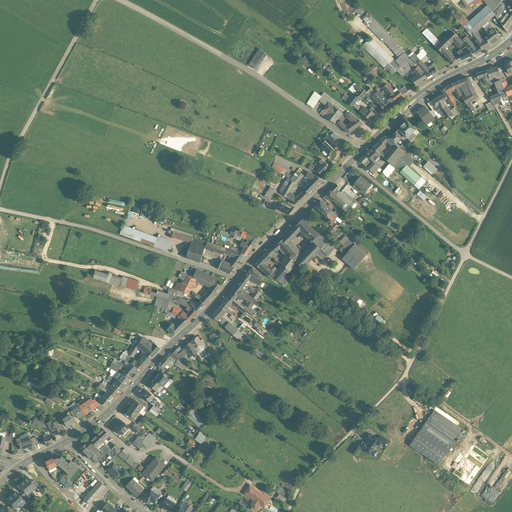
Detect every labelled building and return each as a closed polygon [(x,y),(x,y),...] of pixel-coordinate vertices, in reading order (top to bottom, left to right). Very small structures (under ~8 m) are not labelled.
[(482,0),(488,7),(495,16),(496,18),(501,12),(505,15),(508,11),(499,0),(482,0)] [(469,24),(464,28),(464,29),(470,35),(471,36),(474,34),(482,27),(488,22),(495,16),(488,7),(469,24)] [(511,9),(511,8),(510,8),(508,11),(505,15),(501,12),(496,18),(506,31),(511,25),(511,24),(511,9)] [(365,22),(371,16),(367,12),(362,18),(365,22)] [(418,67),(412,60),(410,58),(409,57),(407,55),(404,53),(405,52),(389,35),(371,16),(364,23),(384,43),(385,42),(398,58),(403,63),(406,60),(412,68),(414,70),(417,67),(418,67)] [(469,24),(462,17),(457,21),(464,28),(469,24)] [(488,22),(482,27),(485,31),(491,27),(488,22)] [(500,38),(491,27),(485,31),(489,36),(485,38),(490,46),(500,38)] [(457,37),(453,32),(442,42),(440,44),(436,48),(440,52),(441,52),(444,49),(445,49),(453,42),(457,37)] [(435,39),(429,33),(425,37),(436,48),(440,44),(435,39)] [(485,38),(482,40),(474,34),(471,36),(478,44),(479,47),(480,47),(482,50),(486,48),(490,46),(485,38)] [(395,61),(371,37),(362,47),(382,67),(390,71),(398,64),(395,61)] [(463,43),(457,37),(453,42),(458,47),(459,46),(459,47),(463,43)] [(476,47),(474,48),(466,37),(463,40),(468,48),(474,55),(482,50),(480,47),(479,47),(477,48),(476,47)] [(259,49),(249,65),(256,70),(267,54),(259,49)] [(422,49),(420,51),(419,52),(420,53),(416,56),(420,61),(427,55),(422,49)] [(455,59),(449,53),(445,49),(444,49),(441,52),(442,54),(443,53),(447,58),(453,64),(461,60),(458,57),(455,59)] [(468,50),(463,54),(460,56),(458,57),(461,60),(473,55),(468,50)] [(430,67),(428,69),(426,67),(420,61),(416,56),(414,54),(410,58),(412,60),(418,67),(420,70),(420,69),(424,73),(425,74),(424,74),(427,78),(436,72),(434,68),(433,69),(432,68),(430,67)] [(309,63),(311,59),(304,55),(302,58),(309,63)] [(403,63),(400,65),(398,64),(390,71),(393,74),(395,72),(396,71),(397,72),(400,75),(402,77),(404,75),(405,74),(412,68),(406,60),(403,63)] [(418,67),(417,67),(414,70),(418,76),(415,78),(411,81),(412,82),(415,85),(427,78),(424,74),(423,74),(424,73),(422,71),(421,71),(420,70),(418,67)] [(493,69),(487,71),(489,79),(494,77),(496,77),(493,69)] [(486,71),(481,72),(482,77),(485,84),(489,82),(486,71)] [(505,79),(502,80),(500,75),(496,77),(497,79),(498,81),(501,80),(502,83),(506,82),(505,79)] [(468,78),(452,84),(454,90),(458,98),(461,97),(462,96),(461,95),(457,88),(461,86),(465,85),(467,88),(468,91),(470,94),(474,92),(468,78)] [(502,83),(501,80),(498,81),(494,83),(498,93),(497,94),(500,100),(507,96),(504,89),(503,87),(502,83)] [(451,84),(446,88),(441,91),(444,94),(447,99),(448,101),(452,98),(448,93),(454,90),(452,84),(451,84)] [(396,88),(393,91),(387,85),(386,86),(383,89),(391,97),(395,101),(402,96),(397,89),(396,88)] [(407,85),(401,89),(400,87),(397,89),(402,96),(410,89),(408,86),(407,85)] [(364,91),(359,86),(355,90),(358,92),(355,95),(358,98),(361,100),(367,93),(364,91)] [(468,91),(461,95),(462,96),(461,97),(462,99),(470,94),(468,91)] [(320,97),(314,92),(309,100),(307,104),(313,108),(319,100),(326,105),(328,103),(320,97)] [(378,92),(372,97),(375,101),(381,95),(378,92)] [(470,94),(462,99),(465,104),(469,102),(478,97),(474,92),(470,94)] [(349,112),(323,93),(320,97),(328,103),(342,113),(346,117),(349,112)] [(352,93),(345,102),(351,107),(358,98),(355,95),(352,93)] [(497,94),(489,98),(494,105),(501,102),(500,100),(497,94)] [(381,95),(375,101),(380,106),(382,104),(386,101),(381,95)] [(442,100),(436,103),(440,110),(442,108),(445,107),(445,106),(443,103),(442,102),(444,101),(441,96),(440,97),(442,100)] [(440,97),(431,102),(434,108),(436,112),(440,110),(436,103),(442,100),(440,97)] [(383,105),(381,107),(384,110),(392,104),(388,100),(387,101),(387,102),(383,105)] [(491,102),(486,105),(488,110),(494,107),(491,102)] [(342,113),(328,103),(326,105),(320,114),(334,124),(342,113)] [(379,110),(372,104),(369,107),(371,108),(371,109),(376,113),(379,110)] [(446,106),(445,106),(445,107),(442,108),(448,116),(452,113),(446,106)] [(430,112),(425,107),(417,113),(425,124),(434,118),(430,112)] [(371,109),(369,110),(367,109),(366,110),(364,108),(360,112),(369,120),(376,113),(371,109)] [(457,110),(455,108),(451,110),(455,116),(459,113),(457,110)] [(363,124),(349,112),(346,117),(352,122),(350,125),(355,129),(363,124)] [(342,113),(338,119),(340,121),(342,123),(346,117),(342,113)] [(350,125),(347,128),(342,123),(340,121),(337,124),(338,125),(348,134),(355,129),(350,125)] [(404,124),(401,127),(398,130),(406,138),(412,133),(415,130),(415,129),(414,128),(413,126),(411,126),(407,122),(404,125),(404,124)] [(406,138),(398,130),(396,132),(401,138),(403,141),(405,139),(406,141),(408,140),(406,138)] [(396,132),(388,139),(394,144),(401,138),(396,132)] [(338,136),(333,133),(330,137),(334,141),(338,136)] [(388,139),(385,136),(382,139),(387,142),(391,145),(393,146),(394,144),(388,139)] [(330,137),(320,146),(328,154),(337,144),(334,141),(330,137)] [(380,141),(373,148),(378,153),(385,147),(383,145),(380,141)] [(399,148),(394,144),(393,146),(384,156),(383,158),(395,169),(400,173),(407,165),(410,161),(413,163),(415,161),(409,156),(406,154),(402,151),(399,148)] [(378,153),(373,148),(366,155),(373,162),(373,163),(380,156),(379,154),(378,153)] [(366,155),(365,154),(359,161),(368,168),(373,162),(366,155)] [(321,164),(316,169),(318,170),(317,171),(317,172),(321,175),(329,166),(324,161),(321,164)] [(373,162),(368,168),(368,169),(373,174),(376,170),(377,170),(378,168),(373,163),(373,162)] [(437,170),(427,162),(423,167),(433,175),(437,170)] [(287,170),(274,163),(271,168),(284,175),(286,172),(287,170)] [(313,166),(310,164),(308,169),(316,173),(317,172),(317,171),(318,170),(316,169),(313,167),(313,166)] [(389,164),(383,172),(383,174),(387,178),(395,169),(389,164)] [(407,165),(400,173),(413,185),(420,177),(407,165)] [(357,172),(353,168),(348,172),(353,177),(357,172)] [(297,171),(292,177),(290,180),(294,183),(296,184),(303,176),(301,175),(297,171)] [(292,177),(286,172),(284,175),(287,178),(290,180),(292,177)] [(310,180),(302,189),(304,191),(309,196),(323,181),(315,176),(308,172),(305,177),(310,180)] [(370,185),(360,177),(354,184),(364,192),(370,185)] [(290,180),(287,178),(279,191),(281,193),(283,195),(291,202),(294,198),(290,194),(290,193),(294,187),(296,188),(298,186),(294,183),(290,180)] [(276,187),(269,182),(263,179),(262,182),(270,187),(274,190),(275,190),(276,187)] [(336,185),(330,190),(336,195),(338,192),(337,190),(339,188),(336,185)] [(270,187),(264,197),(269,200),(273,201),(277,201),(278,197),(272,195),(275,190),(274,190),(270,187)] [(347,196),(339,188),(337,190),(338,192),(336,195),(335,195),(336,196),(346,204),(347,206),(350,203),(349,202),(351,200),(347,196)] [(295,199),(294,198),(291,202),(293,203),(292,203),(297,207),(309,196),(304,191),(295,199)] [(335,195),(330,191),(325,196),(323,198),(326,201),(328,199),(331,202),(332,201),(336,196),(335,195)] [(346,204),(336,196),(332,201),(337,205),(335,206),(338,208),(339,207),(341,209),(342,209),(346,212),(348,210),(350,208),(348,206),(346,204)] [(332,212),(320,201),(314,207),(327,218),(329,215),(332,213),(332,212)] [(292,211),(281,206),(279,211),(288,215),(292,211)] [(357,214),(350,208),(348,210),(355,216),(357,214)] [(302,219),(296,227),(300,231),(312,242),(319,235),(306,222),(302,219)] [(331,227),(323,237),(327,241),(338,227),(336,225),(334,224),(331,227)] [(296,227),(287,235),(291,240),(300,231),(296,227)] [(155,242),(121,230),(120,235),(131,239),(140,242),(153,247),(155,242)] [(258,237),(242,232),(242,233),(232,230),(231,234),(230,237),(235,239),(237,235),(245,239),(248,240),(246,244),(248,245),(252,247),(258,238),(258,237)] [(184,236),(173,232),(172,236),(171,237),(182,241),(184,236)] [(287,235),(282,240),(286,245),(290,241),(291,240),(287,235)] [(334,249),(319,235),(312,242),(313,244),(314,243),(321,250),(316,255),(323,261),(334,249)] [(355,244),(346,236),(340,243),(343,246),(339,251),(345,256),(341,259),(353,270),(367,255),(354,244),(355,244)] [(170,243),(156,238),(155,242),(153,247),(166,252),(168,246),(170,243)] [(207,243),(193,238),(191,244),(189,249),(186,258),(199,263),(201,259),(204,249),(207,243)] [(282,240),(272,248),(275,252),(279,248),(280,248),(285,254),(291,250),(286,245),(282,240)] [(291,242),(290,241),(286,245),(291,250),(296,256),(299,252),(299,251),(291,242)] [(246,244),(242,242),(240,246),(244,248),(242,252),(240,253),(244,255),(245,256),(252,247),(248,245),(246,244)] [(225,249),(207,243),(204,249),(223,255),(224,253),(225,249)] [(302,255),(295,262),(296,263),(303,269),(307,264),(316,255),(321,250),(314,243),(313,244),(302,255)] [(189,249),(183,247),(180,256),(186,258),(189,249)] [(272,248),(266,253),(270,256),(279,262),(280,263),(281,264),(282,262),(272,254),(275,252),(272,248)] [(406,254),(398,248),(396,250),(396,251),(400,255),(400,256),(403,258),(406,254)] [(291,250),(285,254),(287,256),(282,262),(281,264),(283,266),(289,271),(296,263),(295,262),(292,260),(296,256),(291,250)] [(236,257),(230,266),(234,268),(244,255),(240,253),(239,253),(237,252),(233,251),(231,256),(236,257)] [(299,252),(296,256),(292,260),(295,262),(302,255),(299,251),(299,252)] [(272,273),(263,264),(270,256),(266,253),(261,258),(255,265),(266,275),(268,277),(271,280),(273,277),(274,275),(272,273)] [(26,268),(37,269),(38,260),(21,258),(21,262),(16,261),(15,270),(26,271),(26,268)] [(230,266),(221,262),(218,269),(229,274),(234,268),(230,266)] [(289,271),(283,266),(281,264),(280,263),(278,265),(281,268),(274,275),(273,277),(284,287),(289,280),(285,277),(289,271)] [(319,275),(307,264),(303,269),(322,284),(325,280),(319,275)] [(262,276),(252,268),(248,272),(249,272),(261,281),(266,275),(264,273),(262,276)] [(209,277),(196,270),(192,278),(192,279),(195,280),(198,282),(207,287),(210,282),(206,280),(207,279),(208,279),(209,277)] [(108,275),(95,271),(92,279),(105,283),(108,275)] [(187,276),(181,272),(178,278),(184,281),(187,276)] [(248,273),(244,277),(242,280),(246,283),(248,279),(253,283),(258,285),(260,286),(262,282),(248,273)] [(121,278),(108,274),(108,275),(105,283),(125,288),(128,279),(121,276),(121,278)] [(182,285),(179,291),(182,293),(186,295),(190,297),(192,294),(189,292),(194,283),(195,280),(192,279),(192,278),(187,276),(184,281),(182,285)] [(214,279),(209,277),(208,279),(207,279),(206,280),(210,282),(207,287),(211,288),(210,289),(211,289),(208,293),(213,296),(220,286),(213,283),(214,279)] [(138,281),(128,279),(125,288),(135,291),(138,281)] [(242,280),(236,287),(240,290),(244,286),(246,283),(242,280)] [(267,286),(262,282),(260,286),(268,291),(271,287),(267,286)] [(250,287),(246,283),(244,286),(240,290),(241,291),(244,293),(247,290),(253,294),(255,291),(250,287)] [(177,292),(167,288),(163,287),(162,288),(163,288),(163,289),(166,291),(169,292),(168,295),(157,292),(156,294),(149,292),(149,291),(148,291),(149,289),(145,287),(143,293),(157,298),(175,303),(177,303),(187,308),(188,306),(191,303),(187,300),(186,301),(180,298),(182,293),(179,291),(177,291),(177,292)] [(236,287),(232,292),(237,296),(241,299),(240,301),(242,303),(245,305),(250,309),(255,301),(250,298),(244,293),(241,291),(240,290),(236,287)] [(261,295),(255,291),(253,294),(250,298),(255,301),(256,302),(261,295)] [(232,292),(226,299),(231,304),(235,307),(237,308),(241,311),(243,313),(245,310),(243,308),(243,309),(242,308),(240,305),(234,301),(234,300),(237,296),(232,292)] [(204,295),(201,298),(198,300),(201,303),(204,306),(213,296),(208,293),(206,296),(204,295)] [(358,307),(365,300),(361,297),(355,304),(358,307)] [(175,303),(157,298),(155,304),(154,304),(154,305),(154,307),(153,308),(154,308),(154,307),(160,309),(165,310),(166,309),(172,312),(173,308),(175,303)] [(226,299),(220,307),(225,311),(227,309),(229,306),(231,304),(226,299)] [(199,305),(197,304),(195,306),(191,303),(188,306),(196,314),(204,306),(201,303),(199,305)] [(191,313),(188,317),(186,315),(182,313),(179,317),(187,323),(188,323),(196,314),(188,306),(187,308),(189,311),(191,313)] [(220,307),(212,315),(212,316),(217,321),(220,318),(226,312),(225,311),(220,307)] [(182,313),(173,308),(172,312),(172,313),(178,317),(179,317),(182,313)] [(256,312),(250,309),(248,312),(253,317),(256,312)] [(179,318),(165,310),(164,313),(177,321),(179,318)] [(187,323),(179,317),(179,318),(177,321),(175,323),(173,325),(172,325),(170,323),(169,327),(170,327),(167,330),(173,336),(187,323)] [(223,321),(220,318),(217,321),(224,328),(228,323),(224,321),(223,321)] [(230,324),(228,323),(224,328),(226,330),(233,336),(236,332),(237,331),(230,324)] [(118,334),(114,333),(112,339),(118,341),(128,344),(129,340),(128,340),(117,337),(118,334)] [(219,340),(214,333),(209,337),(213,343),(219,340)] [(142,340),(131,336),(129,340),(128,344),(132,345),(134,346),(136,346),(142,340)] [(197,338),(190,342),(191,343),(195,349),(201,345),(199,341),(197,338)] [(147,341),(144,339),(143,341),(142,340),(136,346),(138,348),(143,352),(145,354),(150,358),(151,359),(160,349),(154,344),(148,339),(147,341)] [(191,343),(184,347),(184,349),(187,352),(189,356),(191,356),(192,355),(193,354),(196,352),(195,349),(191,343)] [(201,345),(195,349),(196,352),(198,354),(204,350),(203,349),(201,345)] [(136,346),(134,346),(132,349),(128,355),(133,357),(138,349),(138,348),(136,346)] [(266,355),(257,348),(254,351),(253,352),(262,360),(266,355)] [(126,352),(123,354),(120,358),(121,359),(124,361),(128,355),(126,352)] [(177,355),(175,352),(174,352),(171,355),(174,358),(177,361),(180,358),(177,355)] [(142,357),(139,360),(145,365),(150,358),(145,354),(142,357)] [(174,358),(171,355),(169,357),(173,361),(171,363),(173,365),(174,365),(178,368),(180,366),(181,365),(178,362),(177,361),(174,358)] [(139,360),(137,363),(135,360),(134,361),(131,360),(127,357),(124,361),(125,362),(129,364),(130,364),(138,369),(140,370),(145,365),(139,360)] [(167,359),(165,358),(160,363),(159,365),(162,368),(163,368),(166,365),(169,361),(167,359)] [(138,369),(130,364),(128,366),(126,368),(126,369),(134,374),(138,369)] [(134,374),(126,369),(123,372),(124,373),(122,375),(128,380),(134,374)] [(122,375),(111,370),(110,372),(111,372),(110,373),(111,374),(110,375),(114,377),(118,379),(122,375)] [(168,381),(159,373),(154,380),(160,385),(162,387),(168,381)] [(128,380),(122,375),(118,379),(117,380),(125,386),(130,381),(128,380)] [(30,379),(27,384),(39,390),(42,385),(30,379)] [(125,386),(117,380),(114,384),(122,390),(125,386)] [(160,385),(154,380),(148,386),(155,391),(160,385)] [(93,386),(89,384),(86,382),(85,384),(84,385),(84,386),(84,387),(92,392),(95,387),(93,386)] [(108,391),(104,389),(105,386),(102,385),(100,384),(98,389),(99,389),(106,393),(108,391)] [(122,390),(114,384),(112,386),(110,389),(118,395),(122,390)] [(118,395),(110,389),(108,391),(106,393),(114,399),(118,395)] [(151,396),(144,390),(139,396),(146,402),(147,400),(156,408),(159,405),(160,404),(158,403),(155,399),(151,396)] [(51,402),(47,399),(34,392),(33,395),(38,397),(37,398),(45,402),(51,406),(53,402),(51,402)] [(114,399),(106,393),(103,397),(111,402),(114,399)] [(423,398),(417,394),(412,400),(419,405),(423,398)] [(111,402),(103,397),(100,400),(98,403),(101,405),(106,408),(106,407),(106,408),(111,402)] [(86,398),(77,404),(79,407),(88,401),(86,398)] [(88,401),(79,407),(84,415),(97,407),(101,405),(98,403),(93,401),(91,400),(88,401)] [(144,408),(135,402),(131,408),(140,414),(144,408)] [(77,404),(75,403),(73,404),(68,408),(67,411),(69,412),(70,413),(73,411),(79,407),(77,404)] [(101,405),(97,407),(101,413),(106,408),(101,405)] [(79,407),(73,411),(76,416),(78,419),(84,415),(79,407)] [(140,414),(131,408),(126,414),(135,420),(140,414)] [(158,415),(151,409),(149,412),(156,417),(158,415)] [(204,421),(192,410),(186,416),(199,427),(204,421)] [(463,430),(434,410),(426,421),(455,441),(455,442),(457,439),(459,441),(464,434),(462,433),(463,430)] [(73,423),(70,418),(68,415),(67,415),(61,419),(67,428),(70,426),(70,425),(73,423)] [(45,424),(35,419),(32,424),(42,429),(45,424)] [(62,431),(56,422),(53,424),(51,421),(47,424),(52,432),(53,432),(56,435),(57,436),(60,434),(60,433),(62,431)] [(129,429),(121,421),(118,424),(119,425),(115,429),(122,436),(129,429)] [(455,441),(426,421),(419,431),(448,451),(455,441)] [(144,430),(135,424),(133,426),(138,431),(141,434),(144,430)] [(103,429),(89,441),(91,443),(94,445),(97,448),(103,443),(110,436),(103,429)] [(206,436),(197,430),(191,437),(201,444),(206,436)] [(448,451),(419,431),(410,446),(438,466),(448,451)] [(42,435),(34,432),(32,435),(34,436),(38,438),(40,438),(42,443),(44,442),(43,438),(42,435)] [(148,448),(156,439),(150,434),(144,440),(142,443),(145,445),(148,448)] [(366,440),(369,442),(366,445),(365,445),(364,445),(362,447),(363,448),(364,449),(363,449),(373,456),(372,455),(375,451),(376,452),(376,451),(375,451),(378,446),(380,445),(381,444),(381,443),(381,442),(378,440),(369,434),(366,440)] [(47,435),(45,436),(46,437),(43,438),(44,442),(46,447),(53,444),(52,442),(50,437),(50,436),(48,436),(47,435)] [(144,440),(140,436),(133,444),(141,450),(145,445),(142,443),(144,440)] [(387,441),(380,436),(378,440),(381,442),(381,443),(385,445),(387,441)] [(30,437),(22,440),(21,439),(16,440),(16,443),(17,445),(19,444),(20,449),(28,447),(28,448),(33,446),(30,439),(30,437)] [(103,443),(97,448),(100,451),(105,445),(103,443)] [(357,444),(351,452),(356,455),(361,448),(357,444)] [(90,448),(88,445),(86,446),(85,445),(81,449),(91,460),(94,463),(95,462),(101,456),(98,452),(97,453),(95,452),(94,451),(90,448)] [(97,448),(94,445),(90,448),(94,451),(95,452),(97,453),(98,452),(101,456),(95,462),(97,464),(108,453),(111,450),(105,445),(100,451),(97,448)] [(122,452),(116,446),(112,451),(117,455),(119,456),(122,452)] [(108,453),(109,454),(109,453),(111,455),(110,455),(111,456),(101,465),(104,468),(107,465),(111,461),(117,455),(112,451),(111,450),(108,453)] [(136,463),(122,452),(119,456),(132,468),(136,463)] [(61,457),(59,460),(57,459),(53,461),(56,467),(58,466),(71,477),(79,468),(71,461),(68,464),(65,461),(65,460),(61,457)] [(156,458),(143,474),(152,481),(165,466),(156,458)] [(52,459),(50,460),(50,459),(47,461),(44,462),(46,466),(46,467),(47,468),(48,471),(56,467),(53,461),(52,459)] [(122,471),(114,463),(113,463),(109,467),(108,469),(113,474),(113,475),(117,479),(120,475),(119,475),(122,471)] [(32,483),(28,478),(23,482),(31,492),(35,488),(36,488),(32,483)] [(143,489),(132,480),(125,487),(129,490),(130,490),(136,496),(135,496),(136,497),(143,489)] [(40,488),(34,481),(32,483),(36,488),(35,488),(37,490),(40,488)] [(31,492),(23,482),(19,486),(27,495),(31,492)] [(105,487),(99,482),(94,487),(100,493),(105,487)] [(186,483),(182,489),(188,493),(192,486),(186,483)] [(250,485),(244,494),(250,498),(253,493),(251,492),(253,488),(250,485)] [(100,493),(94,487),(78,505),(85,511),(100,493)] [(270,499),(253,488),(251,492),(253,493),(250,498),(254,501),(252,503),(252,508),(251,508),(251,510),(258,510),(258,506),(259,504),(262,500),(267,503),(270,499)] [(27,495),(22,490),(20,492),(22,495),(23,495),(26,499),(29,497),(27,495)] [(290,494),(283,490),(280,494),(287,499),(290,494)] [(160,497),(151,491),(143,498),(147,503),(150,501),(155,505),(160,497)] [(20,497),(16,492),(11,496),(20,506),(24,502),(20,497)] [(26,499),(23,495),(22,495),(20,497),(24,502),(26,504),(28,502),(26,499)] [(20,506),(11,496),(7,500),(11,505),(15,509),(20,506)] [(174,504),(166,499),(163,505),(166,508),(165,509),(169,511),(174,504)] [(115,511),(116,511),(107,503),(99,511),(98,510),(96,511),(115,511)]
